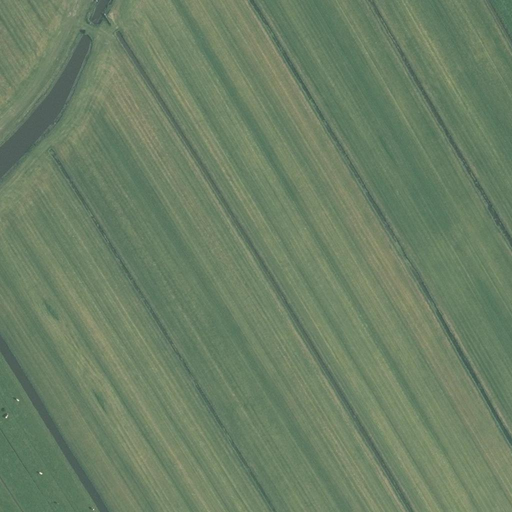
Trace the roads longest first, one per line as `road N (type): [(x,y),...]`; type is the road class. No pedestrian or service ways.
road 1 (track): [(429,511),(150,51),(141,0)]
road 2 (track): [(78,0),(35,73),(0,112)]
